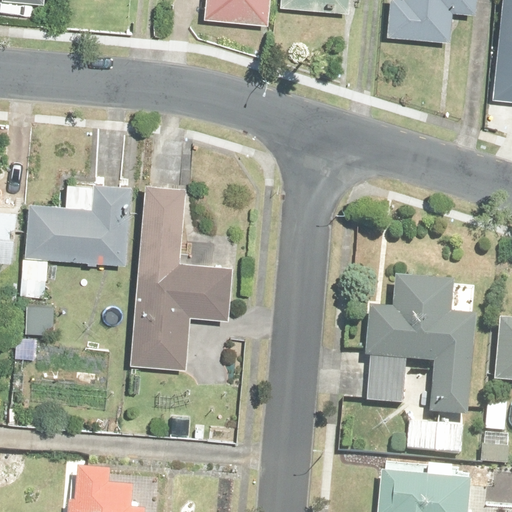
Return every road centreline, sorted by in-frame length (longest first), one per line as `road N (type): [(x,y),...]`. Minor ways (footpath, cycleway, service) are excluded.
road 1 (residential): [(278,511),(313,120)]
road 2 (residential): [(0,75),(188,90),(313,120)]
road 3 (residential): [(313,120),(511,189)]
